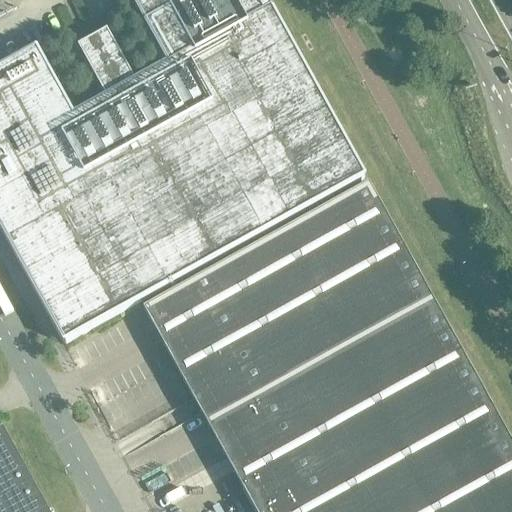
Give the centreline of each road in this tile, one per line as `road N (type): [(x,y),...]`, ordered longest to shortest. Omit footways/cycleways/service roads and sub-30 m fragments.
road 1 (unclassified): [(0,314),(108,511)]
road 2 (secondary): [(453,0),(511,111)]
